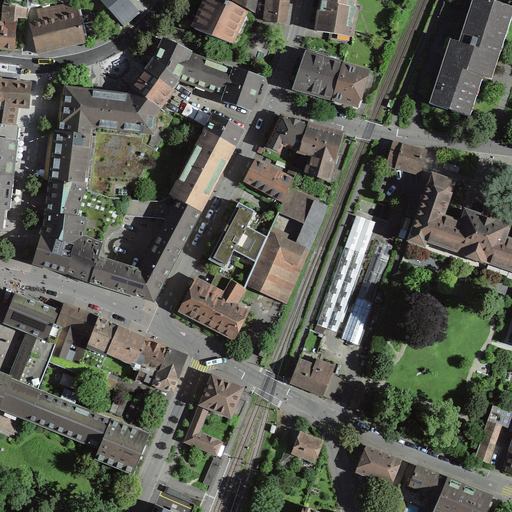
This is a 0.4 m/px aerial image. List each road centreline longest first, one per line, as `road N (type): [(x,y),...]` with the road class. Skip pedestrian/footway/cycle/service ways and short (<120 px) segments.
road 1 (residential): [(271,101),(155,325)]
road 2 (residential): [(271,101),(368,132),(511,149)]
road 3 (residential): [(329,416),(511,488)]
road 4 (residential): [(0,63),(80,59),(122,42),(163,0)]
road 5 (residential): [(135,511),(204,350)]
road 6 (residential): [(0,274),(68,289),(155,325)]
road 7 (residential): [(204,350),(329,416)]
